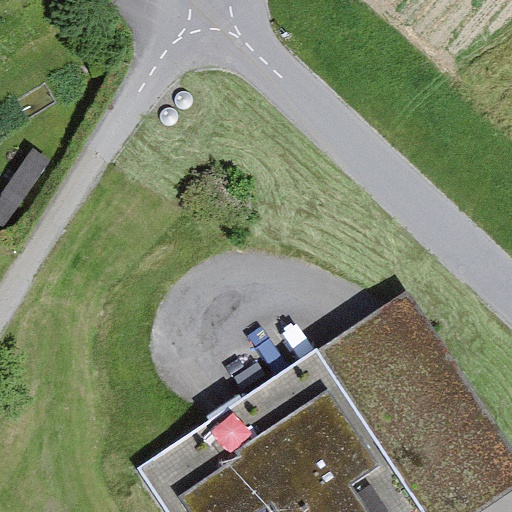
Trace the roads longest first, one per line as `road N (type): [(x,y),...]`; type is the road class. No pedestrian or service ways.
road 1 (residential): [(511,300),(210,10)]
road 2 (residential): [(0,324),(168,49),(210,10)]
